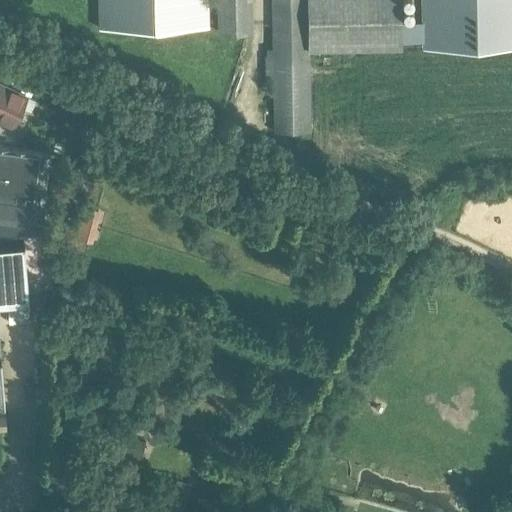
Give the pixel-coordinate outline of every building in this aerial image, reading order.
[(207,0),(98,0),(99,28),(208,26),(207,0)] [(251,0),(216,0),(216,32),(252,31),(251,0)] [(309,50),(308,0),(271,0),(272,56),(265,56),(265,73),(273,72),(274,132),(282,132),(311,131),(309,50)] [(308,0),(309,50),(402,48),(400,0),(308,0)] [(511,0),(421,0),(422,47),(511,44),(511,0)] [(0,84),(0,117),(13,124),(21,107),(31,111),(35,101),(0,84)] [(73,119),(62,116),(59,126),(70,130),(73,119)] [(0,227),(34,233),(41,183),(32,183),(36,152),(0,147),(0,227)] [(85,206),(76,239),(92,243),(101,210),(85,206)] [(0,288),(18,288),(17,272),(0,272),(0,288)] [(207,316),(198,343),(310,381),(319,355),(207,316)] [(75,320),(51,322),(55,374),(79,372),(75,320)] [(158,334),(140,336),(145,412),(163,411),(158,334)] [(56,431),(42,493),(61,497),(75,436),(56,431)] [(117,457),(139,462),(145,441),(122,435),(117,457)]
